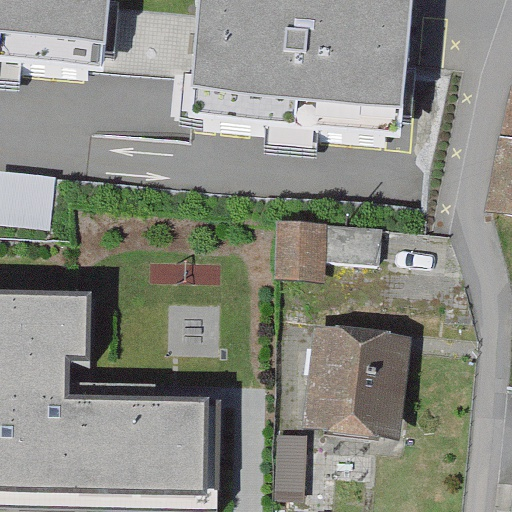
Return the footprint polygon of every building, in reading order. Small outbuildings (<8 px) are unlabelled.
[(110,13),(110,0),(0,0),(0,69),(20,72),(19,78),(88,84),(95,11),(110,13)] [(392,78),(406,79),(413,2),(388,0),(200,0),(193,87),(208,88),(204,134),(268,140),(269,133),(317,137),(316,144),(385,150),(392,78)] [(113,66),(171,70),(174,14),(117,11),(113,66)] [(511,120),(494,215),(511,218),(511,120)] [(53,189),(0,183),(0,224),(49,230),(53,189)] [(275,235),(275,229),(276,215),(240,214),(240,226),(240,230),(171,228),(170,279),(192,279),(192,282),(284,285),(285,235),(275,235)] [(325,236),(285,235),(284,285),(325,286),(325,270),(383,271),(384,238),(325,236)] [(0,492),(219,498),(221,408),(90,371),(91,302),(0,300),(0,492)] [(324,344),(315,429),(389,437),(399,353),(324,344)] [(309,498),(327,498),(328,441),(309,441),(309,498)] [(281,449),(276,503),(299,503),(300,470),(298,450),(281,449)]
